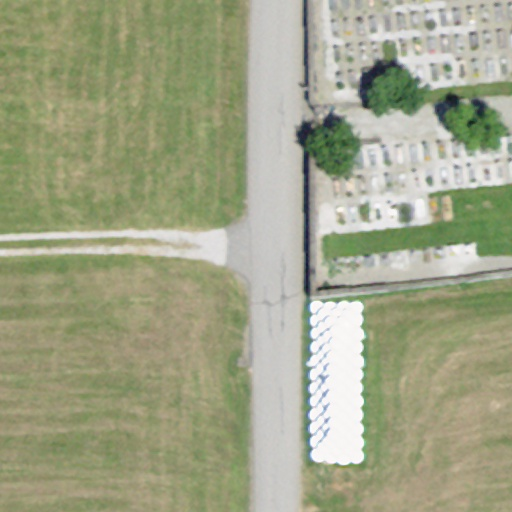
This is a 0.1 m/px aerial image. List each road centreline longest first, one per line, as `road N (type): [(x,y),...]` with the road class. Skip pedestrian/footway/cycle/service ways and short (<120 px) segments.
road 1 (unclassified): [(277,0),(277,511)]
road 2 (track): [(0,244),(154,237),(277,243)]
